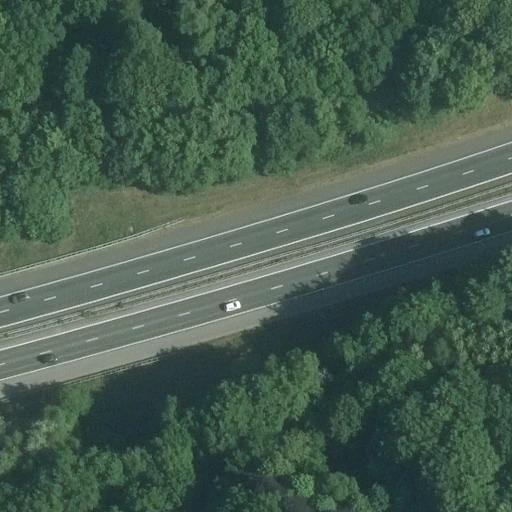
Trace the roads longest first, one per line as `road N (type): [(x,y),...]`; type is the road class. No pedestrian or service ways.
road 1 (motorway): [(511,157),(0,310)]
road 2 (motorway): [(0,366),(511,216)]
road 3 (unclassified): [(0,118),(336,115),(400,78),(424,39),(430,0)]
road 4 (unclassified): [(511,345),(473,343),(391,370),(127,511)]
